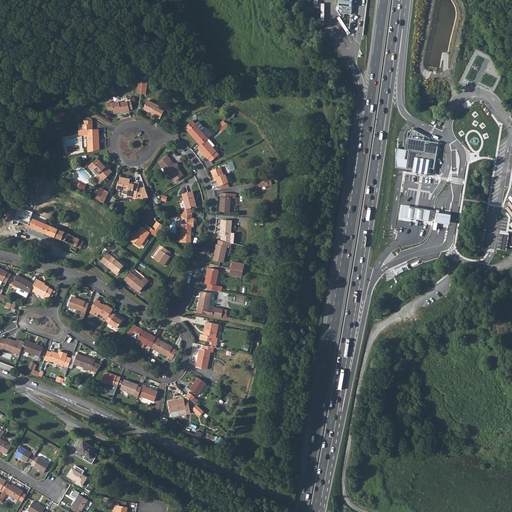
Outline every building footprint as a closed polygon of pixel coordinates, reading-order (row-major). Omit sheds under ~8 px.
[(351,14),(352,0),(338,0),(338,9),(341,13),(351,14)] [(150,113),(157,116),(156,117),(160,119),(165,109),(147,100),(143,109),(150,113)] [(113,112),(120,110),(121,112),(129,110),(129,109),(132,109),(131,101),(127,102),(127,101),(119,103),(119,102),(111,104),(110,102),(106,103),(108,110),(112,109),(113,112)] [(200,145),(206,140),(208,138),(195,123),(187,131),(200,145)] [(88,152),(99,149),(98,129),(92,129),(92,124),(85,124),(81,124),(81,129),(78,129),(78,135),(87,134),(88,152)] [(412,129),(409,132),(407,150),(401,149),(395,149),(396,168),(401,169),(433,173),(437,143),(423,141),(424,136),(412,129)] [(208,138),(206,140),(212,147),(214,145),(208,138)] [(197,148),(207,159),(208,158),(211,162),(219,154),(216,151),(212,147),(206,140),(200,145),(197,148)] [(163,168),(165,166),(168,169),(167,170),(169,173),(176,181),(183,175),(177,167),(178,166),(178,165),(177,164),(176,163),(175,163),(174,163),(167,155),(159,163),(163,168)] [(108,169),(97,158),(88,166),(91,169),(93,168),(98,174),(96,177),(95,178),(100,183),(104,180),(112,171),(109,168),(108,169)] [(214,179),(215,178),(216,180),(217,182),(219,186),(228,183),(228,182),(225,174),(223,174),(220,166),(210,170),(214,179)] [(130,179),(120,177),(119,182),(118,181),(116,189),(123,190),(122,192),(123,194),(127,194),(127,196),(136,198),(138,188),(139,182),(135,182),(134,184),(129,183),(130,182),(130,179)] [(72,178),(69,182),(72,184),(75,185),(78,187),(80,183),(72,178)] [(140,188),(140,192),(141,192),(143,199),(149,196),(145,187),(140,188)] [(100,200),(104,203),(109,192),(105,190),(100,200)] [(186,209),(183,210),(184,213),(192,212),(190,208),(195,206),(194,199),(195,199),(193,191),(182,194),(186,209)] [(235,198),(236,194),(220,192),(219,211),(230,212),(231,198),(235,198)] [(17,212),(31,217),(33,213),(33,212),(27,210),(22,208),(18,207),(17,212)] [(424,222),(428,222),(429,211),(426,211),(404,207),(402,207),(400,218),(402,218),(424,222)] [(11,219),(14,220),(12,223),(12,224),(17,226),(19,222),(25,224),(25,225),(33,228),(46,233),(49,225),(51,222),(44,219),(43,222),(37,220),(31,217),(17,212),(16,212),(15,216),(12,215),(11,219)] [(183,213),(182,234),(183,234),(183,238),(191,239),(191,227),(191,225),(193,225),(194,218),(191,218),(192,212),(184,213),(183,213)] [(442,213),(436,212),(434,223),(440,224),(447,225),(449,214),(442,213)] [(221,218),(220,235),(221,235),(221,240),(231,242),(233,243),(234,243),(234,233),(232,233),(232,227),(232,219),(221,218)] [(157,221),(152,228),(158,233),(163,225),(157,221)] [(144,228),(150,232),(156,236),(158,233),(152,228),(147,224),(144,228)] [(55,237),(72,244),(69,250),(75,253),(77,247),(80,249),(81,246),(84,248),(86,244),(83,243),(84,241),(58,229),(49,225),(46,233),(55,237)] [(130,240),(138,246),(144,238),(145,239),(150,232),(144,228),(142,226),(138,231),(137,233),(136,232),(130,240)] [(217,244),(213,260),(223,262),(227,246),(232,247),(233,243),(221,240),(219,240),(218,244),(217,244)] [(154,259),(163,266),(170,256),(168,255),(170,252),(164,247),(162,250),(161,249),(154,259)] [(108,253),(100,261),(108,268),(109,266),(117,273),(124,266),(108,253)] [(233,261),(231,268),(243,270),(245,264),(233,261)] [(6,284),(11,274),(0,267),(0,285),(1,286),(3,282),(6,284)] [(208,284),(207,289),(216,291),(217,285),(216,285),(219,270),(208,268),(205,284),(208,284)] [(243,270),(231,268),(230,275),(242,277),(243,270)] [(124,280),(139,292),(149,280),(144,276),(141,280),(131,272),(124,280)] [(16,292),(26,297),(29,293),(30,290),(34,283),(17,275),(12,284),(18,287),(16,292)] [(30,290),(44,297),(43,298),(48,300),(54,290),(49,287),(49,286),(44,284),(36,280),(34,283),(30,290)] [(215,294),(201,291),(197,312),(217,316),(222,317),(223,309),(214,307),(214,309),(212,309),(215,294)] [(71,298),(68,306),(82,311),(80,315),(84,316),(86,312),(89,303),(85,302),(86,301),(78,298),(78,300),(71,298)] [(111,312),(113,309),(106,304),(106,305),(105,306),(102,304),(100,302),(101,301),(97,298),(90,308),(91,309),(89,312),(92,314),(97,317),(99,314),(106,319),(111,312)] [(105,321),(117,328),(123,319),(119,317),(118,318),(115,316),(115,314),(111,312),(106,319),(105,321)] [(203,335),(201,334),(200,339),(212,342),(211,346),(214,347),(216,347),(218,339),(217,337),(215,337),(218,324),(206,322),(204,332),(205,333),(205,335),(203,335)] [(136,340),(141,342),(139,346),(143,348),(145,344),(151,347),(156,337),(142,330),(142,329),(138,327),(134,332),(139,334),(136,340)] [(150,348),(167,357),(173,347),(159,340),(160,339),(156,337),(151,347),(150,348)] [(20,354),(21,350),(24,342),(17,339),(16,341),(6,338),(6,339),(1,338),(0,340),(0,348),(2,350),(3,348),(20,354)] [(21,350),(39,356),(43,346),(29,341),(30,340),(26,338),(24,342),(21,350)] [(203,345),(202,349),(200,349),(196,367),(207,369),(210,352),(213,352),(214,347),(211,346),(203,345)] [(44,360),(48,361),(48,360),(63,365),(67,356),(66,356),(67,353),(59,350),(58,353),(52,351),(51,352),(48,351),(44,360)] [(95,360),(77,354),(73,364),(96,372),(101,364),(94,361),(95,360)] [(72,358),(67,356),(63,365),(68,367),(72,358)] [(39,375),(40,371),(35,370),(37,364),(35,363),(36,363),(31,361),(28,369),(31,370),(30,373),(39,376),(39,375)] [(106,383),(113,386),(117,387),(120,377),(105,372),(101,381),(106,383)] [(198,395),(206,384),(197,378),(189,389),(198,395)] [(138,397),(139,395),(142,387),(138,386),(138,384),(124,379),(120,389),(135,394),(134,395),(138,397)] [(139,395),(154,401),(157,391),(145,387),(146,385),(143,384),(142,387),(139,395)] [(186,395),(192,400),(194,397),(188,392),(186,395)] [(168,401),(170,412),(171,412),(186,409),(184,403),(183,398),(168,401)] [(198,406),(197,404),(192,409),(200,416),(204,411),(203,410),(198,406)] [(0,431),(0,450),(6,454),(11,445),(0,438),(6,429),(2,427),(1,429),(0,431)] [(78,451),(81,453),(85,455),(83,458),(91,463),(97,455),(93,452),(96,449),(83,441),(77,450),(78,451)] [(26,462),(27,461),(30,463),(34,456),(36,452),(36,451),(34,450),(33,450),(31,453),(20,446),(15,455),(26,462)] [(30,463),(32,464),(32,465),(43,472),(48,463),(37,456),(36,457),(34,456),(30,463)] [(74,469),(72,468),(68,475),(78,482),(77,483),(82,486),(87,477),(82,474),(84,471),(76,466),(74,469)] [(4,491),(7,492),(6,494),(17,500),(18,499),(22,502),(26,495),(22,493),(23,491),(11,484),(11,485),(8,484),(4,491)] [(71,509),(75,511),(78,511),(80,511),(81,511),(88,500),(79,494),(72,506),(73,507),(71,509)] [(32,501),(27,511),(29,511),(45,511),(46,511),(43,509),(44,508),(32,501)]
